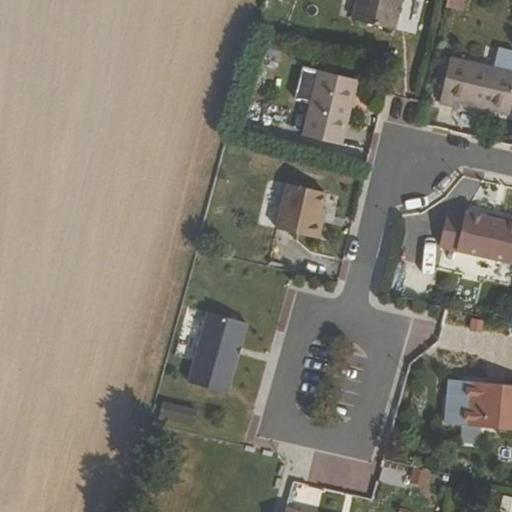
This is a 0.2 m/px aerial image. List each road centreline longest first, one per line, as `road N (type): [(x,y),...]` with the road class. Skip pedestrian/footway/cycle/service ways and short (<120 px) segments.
road 1 (residential): [(511,170),(433,153),(390,181),(358,320)]
road 2 (residential): [(289,363),(282,409),(323,435),(363,426),(385,354),(358,320)]
